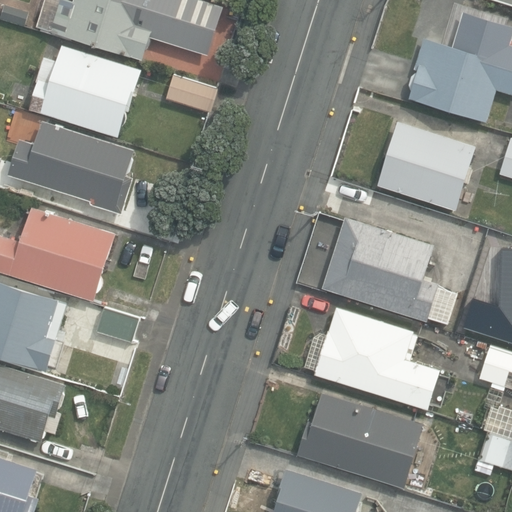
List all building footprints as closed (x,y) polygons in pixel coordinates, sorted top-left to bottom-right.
[(225,6),(203,0),(75,0),(76,1),(71,0),(46,0),(38,27),(145,59),(151,37),(211,54),(225,6)] [(412,98),(489,121),(499,89),(511,92),(511,44),(511,45),(511,43),(511,39),(484,31),(486,25),(465,19),(456,46),(427,37),(417,69),(420,70),(412,98)] [(34,107),(123,136),(126,127),(129,122),(130,116),(130,114),(144,69),(65,44),(60,59),(47,55),(39,80),(42,81),(34,107)] [(170,97),(213,111),(220,88),(177,74),(170,97)] [(95,204),(124,213),(136,176),(129,174),(137,149),(45,120),(38,143),(23,138),(12,174),(96,201),(95,204)] [(381,185),(458,209),(466,182),(470,183),(475,167),(471,166),(478,145),(401,121),(381,185)] [(511,141),(502,173),(511,176),(511,141)] [(118,230),(35,206),(25,239),(0,231),(0,267),(98,297),(118,230)] [(431,316),(450,322),(461,289),(425,278),(436,244),(348,215),(325,286),(430,321),(431,316)] [(481,267),(511,276),(511,242),(490,236),(481,267)] [(0,354),(47,369),(48,365),(56,368),(64,341),(57,339),(70,301),(0,279),(0,354)] [(318,373),(430,408),(442,369),(412,360),(420,335),(415,334),(416,329),(339,305),(329,337),(320,334),(309,366),(319,369),(318,373)] [(100,330),(135,341),(142,317),(107,306),(100,330)] [(511,351),(493,345),(482,376),(511,386),(511,351)] [(0,426),(42,440),(43,437),(46,436),(48,433),(48,430),(47,429),(58,432),(63,411),(58,410),(62,406),(66,394),(64,390),(66,383),(0,361),(0,426)] [(301,453),(407,486),(415,460),(421,462),(426,448),(419,446),(427,420),(325,388),(316,420),(311,418),(301,453)] [(493,407),(487,427),(505,432),(511,412),(493,407)] [(482,459),(511,468),(511,437),(491,431),(482,459)] [(0,511),(35,511),(41,497),(30,493),(38,467),(0,455),(0,511)] [(275,511),(370,511),(360,509),(366,490),(290,466),(275,511)]
